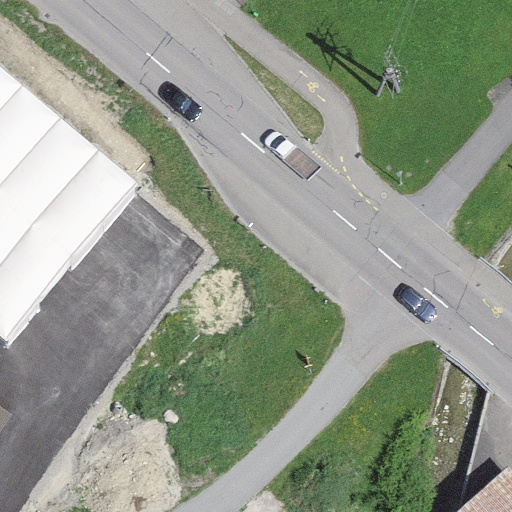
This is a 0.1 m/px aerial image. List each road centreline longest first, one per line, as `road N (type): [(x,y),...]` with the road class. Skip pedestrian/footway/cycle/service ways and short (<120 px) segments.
road 1 (primary): [(399,266),(83,0)]
road 2 (unclassified): [(399,266),(366,349),(273,460),(206,511)]
road 3 (unclassified): [(399,266),(511,116)]
road 4 (primary): [(511,362),(399,266)]
